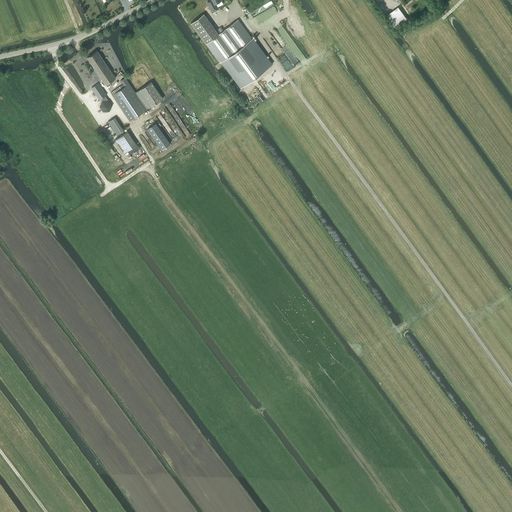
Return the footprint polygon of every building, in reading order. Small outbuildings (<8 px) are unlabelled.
[(212,13),(218,10),(215,4),(221,1),(220,0),(210,0),(211,1),(207,3),(212,13)] [(205,43),(218,34),(203,14),(190,23),(205,43)] [(221,62),(251,39),(238,20),(218,34),(205,43),(219,63),(221,62)] [(240,88),(272,64),(253,37),(251,39),(221,62),(240,88)] [(105,85),(115,78),(97,51),(87,57),(105,85)] [(146,109),(135,92),(125,77),(120,80),(124,86),(123,87),(112,94),(112,95),(129,121),(146,109)] [(146,109),(162,98),(151,82),(135,92),(146,109)] [(106,95),(98,83),(91,88),(99,100),(101,99),(102,100),(107,100),(105,96),(106,95)] [(122,84),(111,92),(112,94),(123,87),(122,84)] [(107,100),(102,100),(99,106),(102,111),(109,111),(111,105),(108,100),(107,100)] [(125,130),(114,116),(106,121),(117,136),(125,130)] [(163,133),(155,123),(147,129),(161,149),(170,143),(163,133)]
